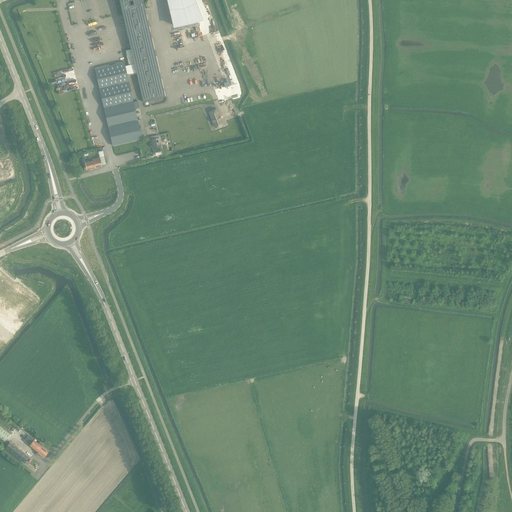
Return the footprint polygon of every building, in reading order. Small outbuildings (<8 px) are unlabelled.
[(124,62),(95,69),(113,146),(142,139),(146,138),(141,118),(137,119),(135,108),(140,107),(138,101),(134,102),(127,75),(132,74),(137,73),(143,102),(165,97),(142,0),(120,0),(121,2),(120,2),(131,49),(125,50),(129,65),(125,66),(124,62)] [(168,0),(174,26),(202,19),(200,11),(196,0),(168,0)] [(217,109),(216,109),(210,110),(210,112),(208,113),(214,128),(215,128),(216,128),(217,128),(223,126),(223,125),(224,124),(218,109),(217,109)] [(152,140),(155,152),(156,155),(162,154),(161,151),(162,151),(159,138),(158,135),(152,137),(153,140),(152,140)] [(101,165),(106,164),(104,157),(100,158),(93,159),(93,161),(85,162),(87,169),(95,167),(95,168),(102,166),(101,165)] [(16,299),(14,301),(19,305),(28,295),(23,291),(21,292),(19,290),(15,295),(17,297),(16,299)] [(28,295),(19,305),(26,311),(34,302),(31,301),(31,300),(32,299),(28,295)] [(0,424),(0,439),(4,443),(11,434),(0,424)] [(42,447),(42,446),(43,445),(40,442),(39,444),(28,435),(24,441),(37,452),(36,454),(39,457),(41,455),(44,457),(48,452),(42,447)] [(10,441),(6,446),(26,462),(29,457),(10,441)]
